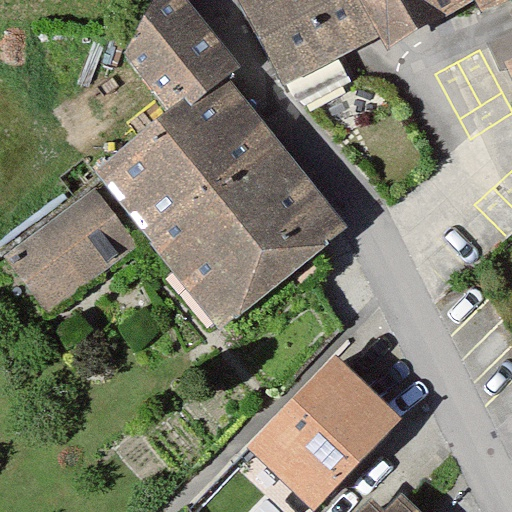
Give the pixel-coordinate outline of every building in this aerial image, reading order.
[(159,0),(122,0),(89,25),(156,114),(76,174),(199,337),(336,234),(159,0)] [(314,0),(216,0),(211,4),(262,92),(341,48),(314,0)] [(314,0),(341,48),(375,30),(390,59),(498,0),(314,0)] [(511,52),(479,68),(511,138),(511,52)] [(376,404),(309,346),(225,443),(292,501),(376,404)] [(395,511),(363,482),(334,511),(395,511)]
